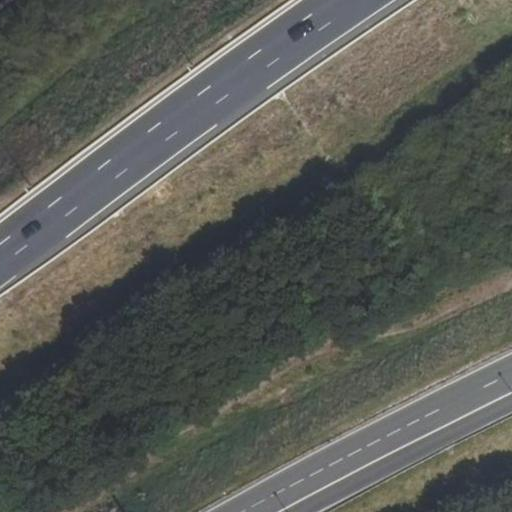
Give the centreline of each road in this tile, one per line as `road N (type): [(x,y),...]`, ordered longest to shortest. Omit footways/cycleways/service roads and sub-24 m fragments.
road 1 (motorway): [(0,261),(350,0)]
road 2 (tertiary): [(511,380),(321,470),(262,511)]
road 3 (tertiary): [(302,511),(511,416)]
